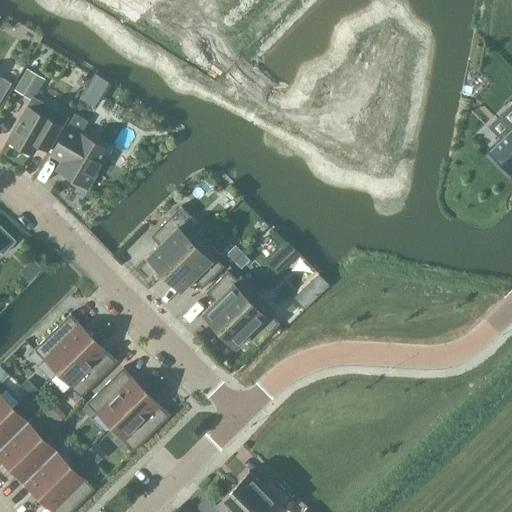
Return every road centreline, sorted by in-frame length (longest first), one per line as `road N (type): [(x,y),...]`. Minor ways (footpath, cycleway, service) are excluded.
road 1 (residential): [(239,415),(0,182)]
road 2 (residential): [(239,415),(306,361),(343,353),(455,353),(511,308)]
road 3 (residential): [(139,511),(239,415)]
